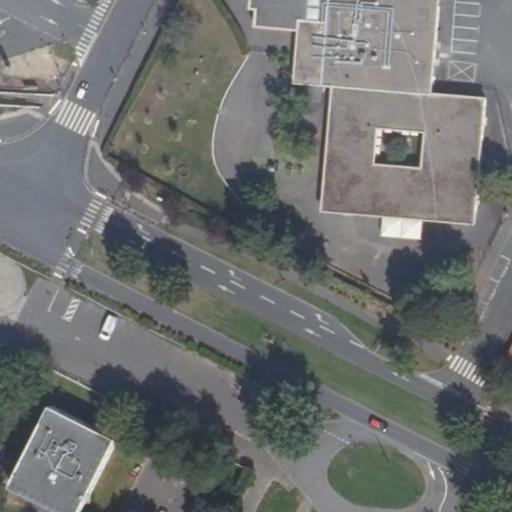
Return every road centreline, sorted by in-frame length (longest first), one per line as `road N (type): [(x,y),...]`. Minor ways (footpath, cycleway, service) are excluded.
road 1 (secondary): [(15,237),(511,490)]
road 2 (secondary): [(511,434),(40,188)]
road 3 (residential): [(113,44),(40,188)]
